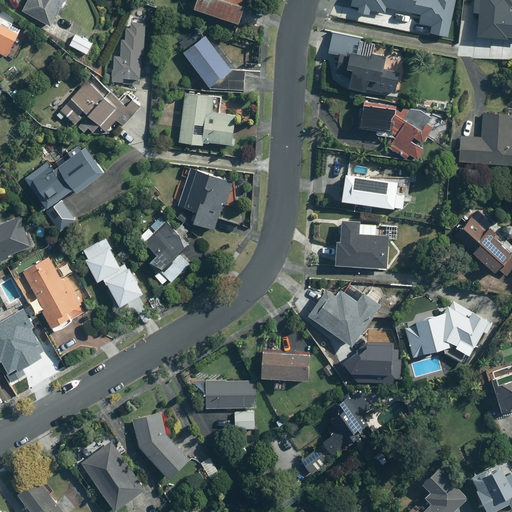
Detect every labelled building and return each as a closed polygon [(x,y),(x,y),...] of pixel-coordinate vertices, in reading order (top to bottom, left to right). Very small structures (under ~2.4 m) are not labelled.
[(27,0),(22,10),(53,26),(66,0),(27,0)] [(247,0),(198,0),(196,8),(240,23),(247,0)] [(449,26),(456,0),(358,0),(367,3),(371,0),(372,0),(384,4),(385,0),(401,0),(420,6),(420,15),(435,14),(436,22),(449,26)] [(511,9),(511,6),(511,0),(480,0),(479,35),(511,37),(511,9)] [(123,39),(122,57),(114,57),(113,81),(124,81),(124,78),(141,78),(142,54),(145,54),(146,22),(132,22),(132,27),(127,27),(126,39),(123,39)] [(21,35),(0,23),(0,53),(8,58),(21,35)] [(381,83),(387,56),(373,53),(372,57),(358,54),(361,39),(334,32),(329,52),(348,57),(343,77),(352,79),(349,89),(368,94),(371,80),(381,83)] [(231,70),(205,35),(184,51),(210,85),(231,70)] [(93,44),(77,36),(71,48),(88,55),(93,44)] [(127,106),(101,83),(96,88),(88,81),(61,110),(86,132),(89,127),(94,131),(100,124),(107,130),(118,118),(125,125),(142,106),(133,99),(127,106)] [(215,96),(185,93),(180,142),(204,144),(204,141),(232,144),(236,114),(213,112),(215,96)] [(394,132),(396,109),(365,106),(364,108),(357,108),(356,120),(362,120),(361,129),(394,132)] [(411,156),(418,161),(425,151),(412,142),(420,130),(423,132),(418,140),(424,144),(435,128),(428,123),(431,119),(413,107),(411,111),(405,107),(396,120),(403,125),(390,146),(409,159),(411,156)] [(480,136),(461,135),(459,161),(511,164),(511,113),(482,111),(480,136)] [(48,161),(25,179),(46,206),(44,207),(61,230),(77,219),(61,198),(74,188),(77,193),(106,172),(86,146),(82,150),(78,145),(68,152),(72,157),(60,166),(55,170),(48,161)] [(183,207),(197,212),(193,223),(215,231),(233,182),(197,169),(183,207)] [(398,181),(346,174),(342,201),(395,208),(398,181)] [(0,258),(33,246),(22,216),(0,224),(0,258)] [(510,252),(469,217),(453,235),(495,270),(510,252)] [(360,219),(341,218),(339,239),(336,238),(334,262),(386,267),(389,234),(359,232),(360,219)] [(168,219),(146,242),(158,255),(150,262),(160,272),(190,241),(168,219)] [(106,238),(82,251),(97,281),(121,268),(106,238)] [(49,256),(22,270),(51,327),(71,317),(68,311),(82,304),(67,275),(60,278),(49,256)] [(131,269),(106,281),(118,305),(143,293),(131,269)] [(307,314),(352,345),(381,304),(362,291),(356,300),(340,288),(336,294),(326,287),(307,314)] [(407,328),(413,354),(454,344),(469,353),(485,326),(448,304),(443,313),(414,320),(416,326),(407,328)] [(0,369),(8,384),(26,373),(24,369),(43,358),(40,353),(43,351),(31,330),(34,329),(22,308),(0,320),(0,369)] [(368,340),(345,358),(351,367),(392,368),(393,341),(368,340)] [(309,352),(262,349),(260,374),(308,377),(309,352)] [(511,369),(490,377),(501,411),(511,407),(511,369)] [(256,378),(205,378),(205,407),(256,407),(256,378)] [(330,451),(368,427),(349,396),(327,410),(339,429),(323,440),(330,451)] [(166,431),(160,410),(132,419),(139,446),(169,477),(189,457),(166,431)] [(255,411),(234,412),(234,428),(256,428),(255,411)] [(281,428),(267,438),(290,466),(303,456),(281,428)] [(147,486),(111,440),(79,464),(115,511),(147,486)] [(328,460),(318,447),(302,460),(312,473),(328,460)] [(388,462),(379,451),(371,457),(381,468),(388,462)] [(511,470),(504,474),(499,461),(472,473),(488,511),(490,511),(510,504),(511,507),(511,470)] [(469,493),(441,463),(424,478),(434,488),(428,494),(434,500),(420,511),(453,511),(451,509),(469,493)] [(67,511),(40,475),(18,492),(33,511),(67,511)]
